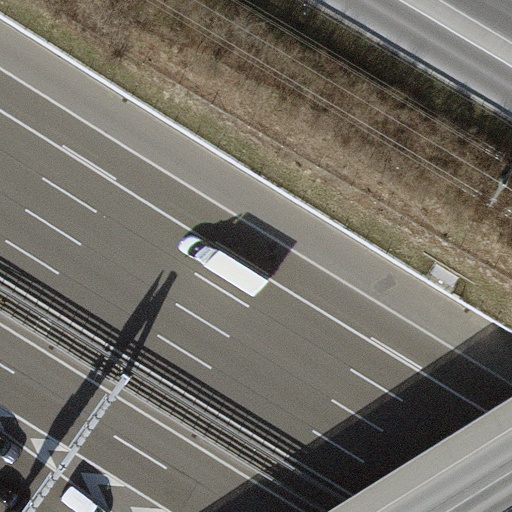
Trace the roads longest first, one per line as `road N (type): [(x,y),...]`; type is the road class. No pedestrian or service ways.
road 1 (motorway): [(511,508),(0,192)]
road 2 (motorway): [(0,363),(239,511)]
